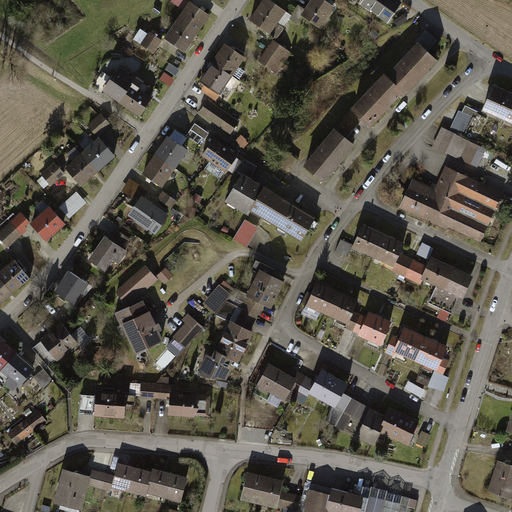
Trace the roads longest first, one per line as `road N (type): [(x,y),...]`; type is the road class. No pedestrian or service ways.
road 1 (residential): [(0,322),(64,253),(238,0)]
road 2 (residential): [(350,215),(306,276),(284,320),(286,333),(458,427)]
road 3 (residential): [(225,453),(87,440),(0,487)]
road 4 (residential): [(440,483),(362,465),(225,453)]
road 5 (residential): [(487,59),(363,200)]
road 6 (track): [(0,36),(148,133)]
road 7 (residential): [(363,200),(508,268)]
road 8 (unknown): [(171,254),(241,149)]
road 9 (residential): [(458,427),(497,309)]
